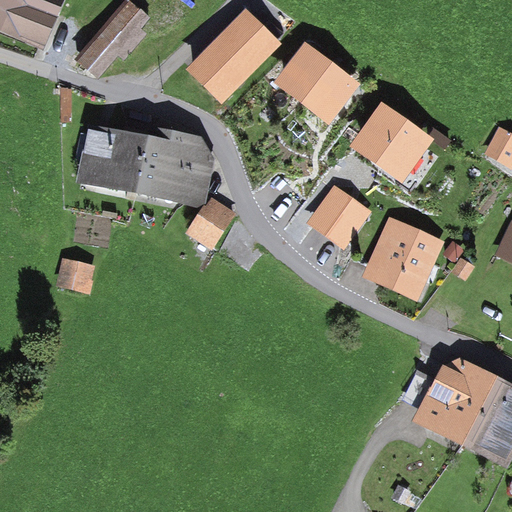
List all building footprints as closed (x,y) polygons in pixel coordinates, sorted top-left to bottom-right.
[(4,0),(0,10),(0,27),(40,44),(58,0),(4,0)] [(128,0),(86,51),(90,55),(82,65),(97,77),(121,48),(128,54),(143,36),(135,30),(147,18),(128,0)] [(221,99),(273,45),(246,19),(194,72),(221,99)] [(329,116),(350,88),(306,54),(285,82),(329,116)] [(361,146),(401,175),(423,144),(383,115),(361,146)] [(81,177),(138,189),(150,134),(135,131),(133,144),(77,133),(70,163),(83,166),(81,177)] [(511,138),(501,132),(490,151),(511,163),(511,138)] [(199,144),(150,134),(138,189),(200,202),(208,159),(197,157),(199,144)] [(315,221),(344,242),(363,215),(334,195),(315,221)] [(214,202),(199,225),(195,223),(188,232),(211,248),(233,214),(214,202)] [(403,231),(392,254),(380,249),(369,273),(416,295),(438,247),(403,231)] [(511,258),(511,233),(502,254),(511,258)] [(64,267),(60,286),(83,291),(88,272),(64,267)] [(477,417),(464,410),(481,376),(430,349),(406,397),(427,407),(421,418),(431,423),(465,440),(477,417)] [(511,390),(482,375),(481,376),(464,410),(477,417),(465,440),(504,460),(510,448),(511,449),(511,390)]
